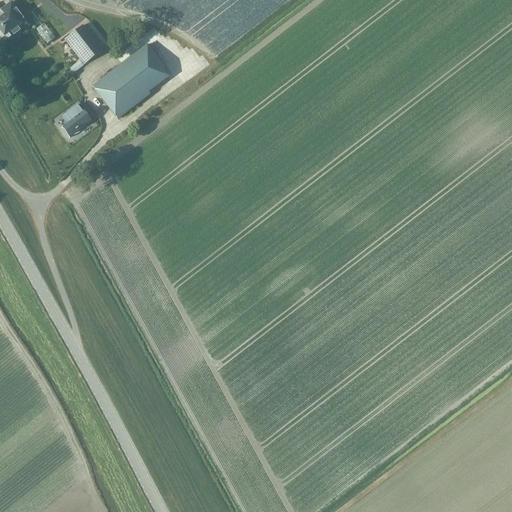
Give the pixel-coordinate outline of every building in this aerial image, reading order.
[(8,33),(12,38),(28,26),(11,3),(0,11),(0,16),(1,18),(0,19),(0,32),(4,37),(8,33)] [(42,23),(34,29),(42,39),(49,33),(42,23)] [(104,41),(92,23),(85,28),(83,26),(64,40),(84,65),(102,50),(98,45),(104,41)] [(147,44),(93,86),(118,119),(150,94),(149,92),(169,76),(161,65),(163,64),(147,44)] [(79,60),(70,67),(74,72),(83,66),(79,60)] [(77,105),(61,117),(66,124),(62,128),(63,127),(69,135),(79,128),(80,130),(91,121),(90,121),(83,112),(84,112),(83,111),(82,112),(77,105)]
